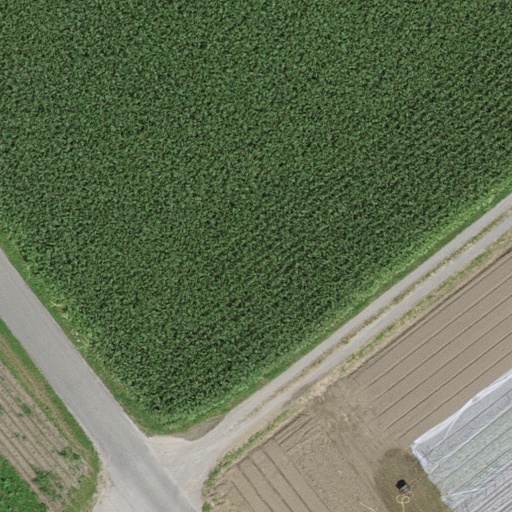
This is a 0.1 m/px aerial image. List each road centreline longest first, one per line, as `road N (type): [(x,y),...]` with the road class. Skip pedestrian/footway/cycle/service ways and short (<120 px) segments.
road 1 (track): [(511,205),(123,511)]
road 2 (residential): [(173,511),(0,283)]
